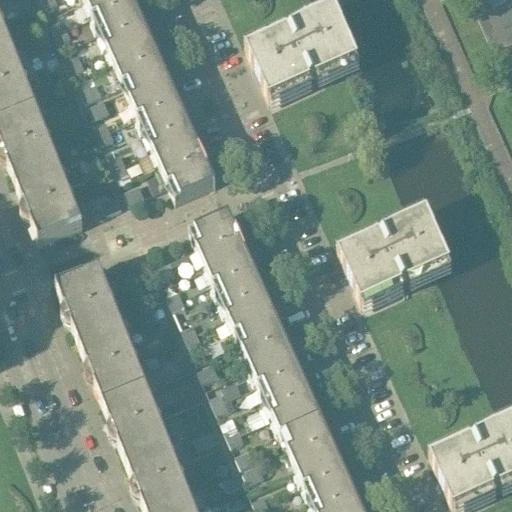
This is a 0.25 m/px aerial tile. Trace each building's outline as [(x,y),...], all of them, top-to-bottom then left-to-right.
[(56,10),(52,0),(37,0),(45,15),(56,10)] [(101,0),(76,0),(79,6),(82,5),(83,8),(101,0)] [(169,92),(146,40),(128,0),(101,0),(83,8),(85,11),(82,13),(87,24),(90,22),(92,28),(89,29),(94,40),(97,39),(99,44),(97,45),(102,56),(104,55),(107,61),(104,62),(109,73),(112,72),(129,110),(169,92)] [(334,19),(294,36),(292,37),(293,39),(287,41),(286,40),(245,58),(268,111),(309,92),(309,91),(315,88),(316,89),(357,71),(334,19)] [(62,28),(50,34),(58,50),(69,44),(62,28)] [(0,29),(0,64),(12,59),(0,29)] [(12,59),(0,64),(0,131),(35,118),(12,59)] [(77,61),(65,66),(72,82),(84,77),(77,61)] [(95,91),(79,98),(85,110),(100,103),(95,91)] [(215,193),(191,141),(169,92),(129,110),(130,112),(127,113),(132,124),(135,123),(137,129),(134,130),(139,141),(142,140),(145,145),(142,146),(147,157),(149,156),(152,161),(149,163),(154,174),(157,172),(174,211),(215,193)] [(86,114),(92,126),(108,119),(102,107),(86,114)] [(35,118),(0,131),(0,155),(4,154),(6,160),(11,172),(6,174),(14,193),(58,176),(35,118)] [(82,150),(92,146),(85,129),(75,133),(82,150)] [(105,130),(93,135),(100,151),(112,146),(105,130)] [(101,173),(96,160),(90,163),(94,176),(101,173)] [(120,163),(108,168),(115,184),(127,179),(120,163)] [(58,176),(14,193),(22,214),(27,212),(34,230),(29,232),(38,253),(82,235),(58,176)] [(138,192),(122,199),(127,211),(143,204),(138,192)] [(116,203),(99,210),(105,222),(121,215),(116,203)] [(273,324),(259,291),(228,222),(188,240),(205,279),(202,280),(207,291),(210,290),(212,296),(210,297),(215,308),(217,307),(220,312),(217,313),(222,324),(225,323),(227,328),(224,330),(229,341),(232,339),(233,342),(273,324)] [(425,223),(406,232),(384,242),(385,243),(378,246),(378,244),(336,263),(344,281),(348,279),(355,296),(352,297),(360,315),(401,296),(400,295),(407,292),(407,294),(449,275),(425,223)] [(131,285),(147,278),(142,266),(126,273),(131,285)] [(153,277),(158,288),(174,281),(169,269),(153,277)] [(55,296),(63,318),(68,316),(72,326),(75,334),(70,336),(78,355),(122,338),(99,279),(55,296)] [(177,299),(165,304),(172,320),(184,315),(177,299)] [(319,425),(304,392),(273,324),(233,342),(250,380),(247,381),(252,392),(255,391),(256,393),(258,396),(255,398),(260,409),(263,407),(265,413),(262,414),(267,425),(270,424),(272,429),(270,430),(274,441),(277,440),(279,443),(319,425)] [(192,332),(180,337),(187,353),(199,347),(192,332)] [(122,338),(78,355),(86,376),(91,374),(98,392),(93,394),(101,414),(145,396),(122,338)] [(155,361),(144,365),(148,375),(159,371),(155,361)] [(196,379),(201,390),(217,383),(212,371),(196,379)] [(195,395),(182,401),(187,413),(200,408),(195,395)] [(145,396),(101,414),(109,434),(114,432),(121,450),(116,452),(125,472),(168,455),(145,396)] [(220,400),(208,406),(215,422),(227,416),(220,400)] [(357,511),(357,510),(319,425),(279,443),(296,481),(293,483),(298,494),(301,492),(303,498),(300,499),(305,510),(308,509),(309,511),(357,511)] [(511,429),(497,436),(476,446),(476,447),(470,450),(469,449),(428,467),(448,511),(467,511),(493,501),(492,499),(498,496),(499,498),(511,492),(511,429)] [(235,433),(223,439),(230,454),(242,449),(235,433)] [(213,437),(198,444),(203,455),(218,449),(213,437)] [(191,511),(168,455),(125,472),(132,492),(137,490),(140,497),(144,508),(139,510),(140,511),(191,511)] [(250,457),(234,464),(239,476),(255,469),(250,457)] [(241,480),(247,492),(263,485),(257,473),(241,480)] [(266,511),(263,503),(251,509),(252,511),(266,511)]
